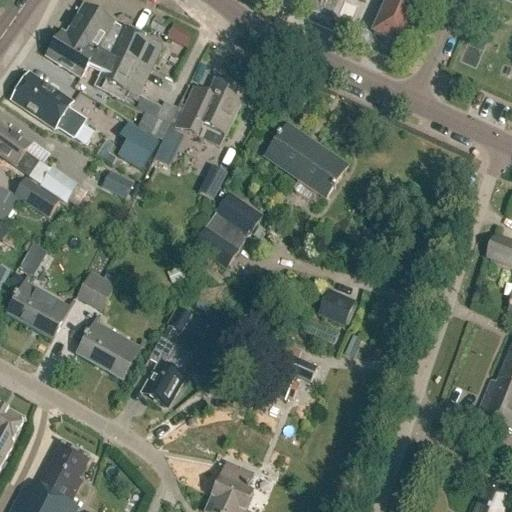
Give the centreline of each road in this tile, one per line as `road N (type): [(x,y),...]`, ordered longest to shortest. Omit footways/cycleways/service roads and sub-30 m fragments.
road 1 (residential): [(379,511),(500,146)]
road 2 (tertiary): [(411,105),(250,28),(217,0)]
road 3 (residential): [(167,476),(143,451),(0,368)]
